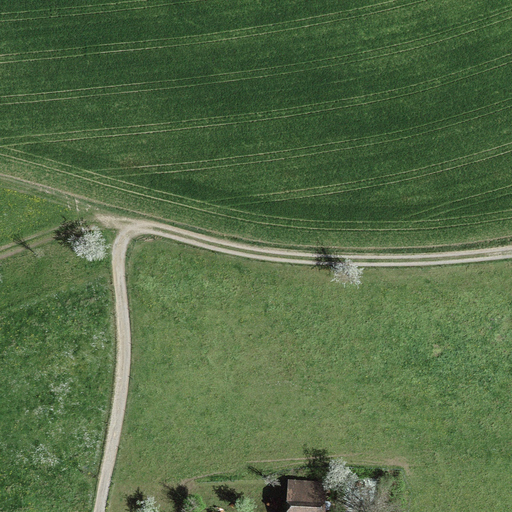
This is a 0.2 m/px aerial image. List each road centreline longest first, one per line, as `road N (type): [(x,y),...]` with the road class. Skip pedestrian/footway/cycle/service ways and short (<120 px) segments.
road 1 (track): [(100,511),(124,365),(117,257),(129,230),(263,255),(511,251)]
road 2 (track): [(129,230),(108,219),(0,257)]
